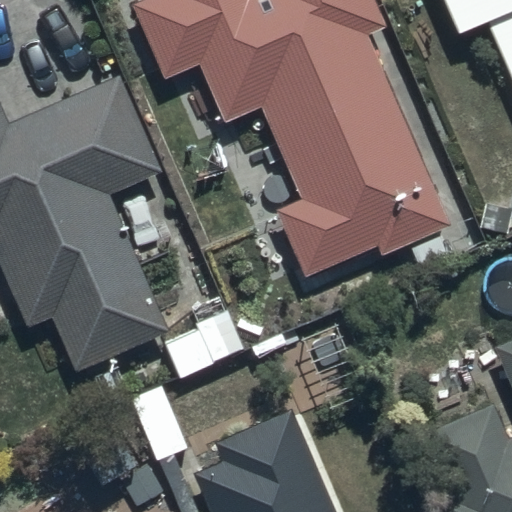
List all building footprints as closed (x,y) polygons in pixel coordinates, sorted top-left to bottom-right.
[(447,234),(365,45),(384,37),(368,0),(154,0),(128,11),(161,86),(195,72),(222,132),(260,116),(299,208),(272,219),(302,288),(376,256),(379,264),(447,234)] [(511,0),(435,0),(456,47),(483,35),(511,98),(511,0)] [(115,83),(8,132),(0,113),(0,274),(27,338),(50,329),(72,380),(164,342),(105,203),(159,179),(115,83)] [(511,511),(511,347),(491,356),(511,404),(511,444),(505,448),(491,413),(410,447),(437,511),(511,511)] [(327,511),(289,422),(208,456),(215,474),(192,483),(204,511),(327,511)]
